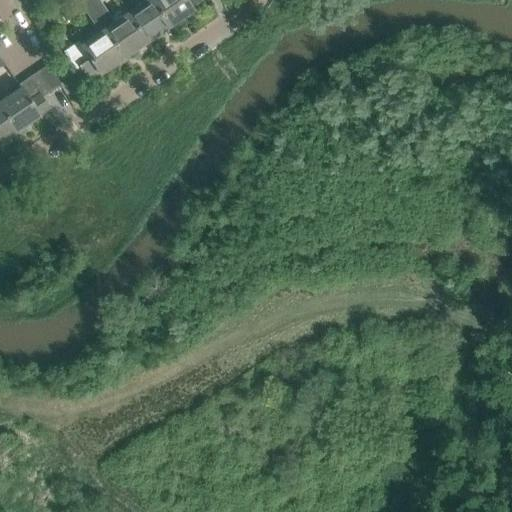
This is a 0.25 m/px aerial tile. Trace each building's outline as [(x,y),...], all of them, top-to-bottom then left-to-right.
[(89,0),(48,0),(54,9),(69,0),(76,0),(82,8),(91,20),(99,15),(98,12),(91,2),(89,0)] [(145,1),(125,14),(145,43),(168,27),(149,0),(145,0),(145,1)] [(144,0),(145,1),(145,0),(149,0),(168,27),(193,11),(190,7),(200,1),(200,0),(144,0)] [(99,15),(91,20),(93,24),(92,24),(97,32),(98,33),(102,29),(122,58),(145,43),(125,14),(113,22),(104,8),(98,12),(99,15)] [(77,41),(62,51),(76,71),(79,68),(88,81),(122,58),(102,29),(98,33),(97,32),(79,44),(77,41)] [(48,64),(36,72),(50,92),(60,85),(48,64)] [(36,72),(27,78),(40,99),(41,98),(50,92),(36,72)] [(18,85),(20,87),(32,104),(40,99),(27,78),(18,85)] [(0,100),(0,109),(16,132),(49,110),(41,98),(40,99),(32,104),(20,87),(0,100)] [(0,143),(16,132),(0,109),(0,143)]
